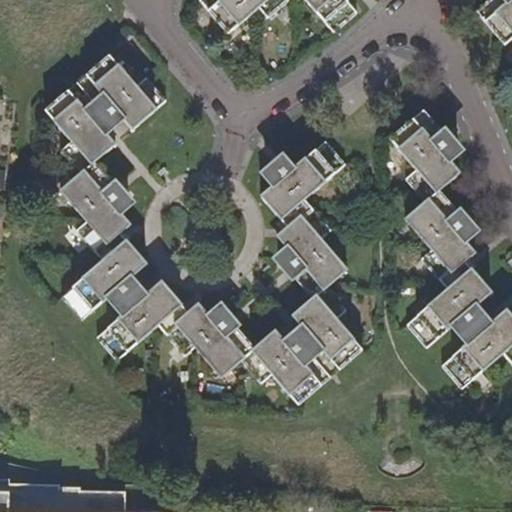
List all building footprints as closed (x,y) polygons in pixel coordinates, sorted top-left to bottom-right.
[(203,0),(197,5),(225,40),(256,13),(264,23),(291,0),(298,0),(330,38),(352,20),(335,0),(365,0),(370,5),(376,0),(203,0)] [(511,2),(504,10),(499,4),(495,0),(473,18),(500,52),(511,42),(511,2)] [(511,0),(502,0),(499,4),(504,10),(511,2),(511,0)] [(156,333),(180,363),(190,354),(216,384),(239,365),(259,389),(270,381),(295,411),(357,358),(333,327),(343,319),(324,294),(343,277),(318,245),(327,237),(302,207),(342,173),(323,149),(291,176),(276,188),(259,202),(285,234),(276,242),(291,261),(302,274),(296,279),(291,282),(310,305),(289,322),(303,340),(286,353),(273,337),(250,355),(231,333),(227,337),(221,342),(210,329),(195,312),(185,320),(159,290),(141,304),(126,286),(144,272),(116,239),(126,231),(112,214),(101,201),(108,195),(111,192),(90,169),(112,149),(98,133),(116,118),(130,134),(163,107),(144,84),(134,93),(108,62),(44,115),(69,147),(61,154),(80,177),(57,196),(83,228),(73,236),(100,268),(59,301),(78,324),(112,297),(127,316),(95,344),(114,367),(156,333)] [(422,119),(388,147),(413,178),(405,186),(423,209),(402,226),(429,259),(419,267),(445,298),(405,331),(424,355),(458,327),(473,345),(440,373),(459,397),(500,362),(511,376),(511,330),(503,321),(487,335),(471,316),(488,302),(462,271),(471,262),(458,245),(446,231),(452,226),(456,222),(436,199),(457,181),(442,164),(431,151),(438,145),(441,142),(422,119)] [(431,151),(442,164),(448,158),(438,145),(431,151)] [(285,169),(271,180),(276,188),(291,176),(285,169)] [(101,201),(112,214),(119,208),(108,195),(101,201)] [(446,231),(458,245),(464,240),(452,226),(446,231)] [(285,266),(296,279),(302,274),(291,261),(285,266)] [(210,329),(221,342),(227,337),(216,323),(210,329)] [(0,511),(45,511),(46,492),(0,490),(0,511)]
